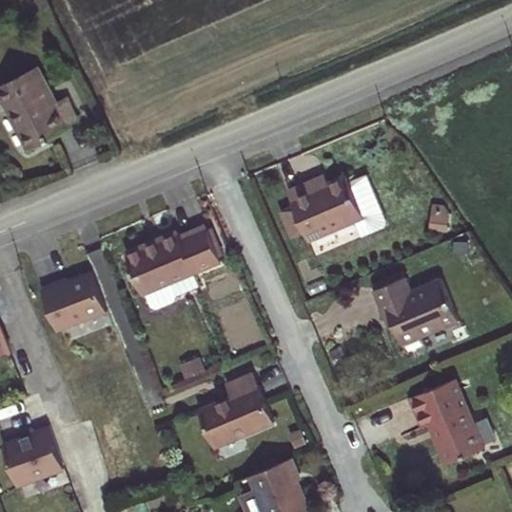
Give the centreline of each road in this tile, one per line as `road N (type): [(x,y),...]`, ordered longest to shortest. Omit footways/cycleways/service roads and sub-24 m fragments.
road 1 (residential): [(210,144),(365,511)]
road 2 (residential): [(511,18),(210,144)]
road 3 (residential): [(210,144),(0,232)]
